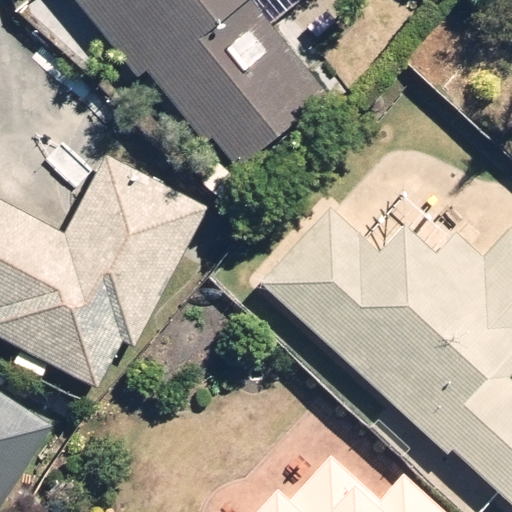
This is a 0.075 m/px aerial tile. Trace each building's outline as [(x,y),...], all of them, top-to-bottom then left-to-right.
[(298,0),(60,0),(126,86),(136,78),(192,151),(202,143),(224,170),(316,100),(261,29),(299,0),(298,0)] [(61,237),(0,203),(0,354),(86,402),(116,348),(125,353),(203,209),(105,155),(61,237)] [(310,199),(240,279),(508,511),(511,511),(511,390),(502,383),(511,371),(511,221),(481,258),(413,199),(368,250),(310,199)] [(0,497),(36,440),(0,418),(0,497)] [(367,497),(327,461),(281,511),(279,511),(260,495),(244,511),(363,511),(358,507),(367,497)]
